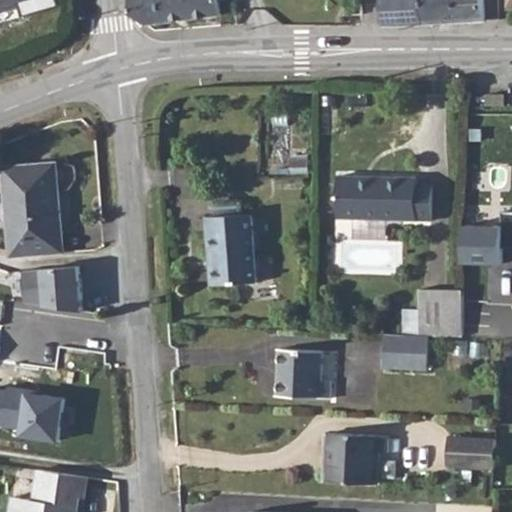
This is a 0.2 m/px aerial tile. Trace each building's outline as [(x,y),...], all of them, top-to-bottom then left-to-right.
[(0,0),(0,10),(19,5),(23,17),(56,8),(53,0),(0,0)] [(127,0),(129,16),(147,29),(218,17),(215,0),(127,0)] [(422,0),(381,0),(383,28),(424,28),(422,0)] [(422,0),(424,28),(456,26),(455,0),(422,0)] [(455,0),(456,26),(482,24),(480,0),(455,0)] [(0,157),(0,250),(44,246),(42,228),(46,227),(41,179),(37,179),(34,155),(0,157)] [(339,179),(338,196),(337,221),(430,224),(431,197),(431,189),(417,188),(418,181),(339,179)] [(249,219),(205,222),(208,261),(212,260),(214,291),(253,288),(251,254),(251,252),(249,219)] [(506,224),(467,224),(467,261),(505,261),(506,224)] [(13,264),(15,297),(72,305),(70,261),(13,264)] [(423,297),(422,308),(463,310),(464,298),(423,297)] [(463,310),(422,308),(422,342),(429,343),(464,345),(463,310)] [(385,341),(384,373),(427,375),(429,343),(422,342),(385,341)] [(278,353),(277,401),(329,402),(329,384),(319,384),(321,356),(278,353)] [(65,396),(0,385),(0,425),(20,429),(19,436),(58,442),(65,396)] [(327,437),(326,486),(374,487),(376,455),(388,455),(389,439),(327,437)] [(446,442),(444,470),(491,473),(492,444),(446,442)] [(67,511),(69,506),(61,505),(63,487),(69,487),(72,468),(22,461),(19,487),(0,484),(0,511),(67,511)]
